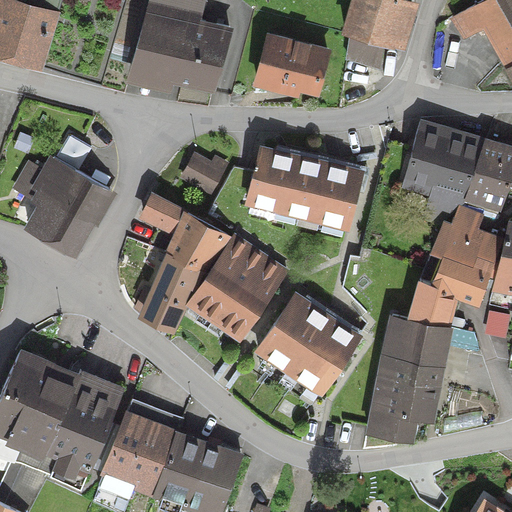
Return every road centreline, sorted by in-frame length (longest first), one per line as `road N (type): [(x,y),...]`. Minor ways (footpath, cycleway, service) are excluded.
road 1 (residential): [(91,284),(128,325),(275,446),(323,461),(379,460),(511,435)]
road 2 (residential): [(154,113),(330,120),(406,101)]
road 3 (residential): [(154,113),(129,200),(91,284)]
road 4 (residential): [(0,78),(154,113)]
